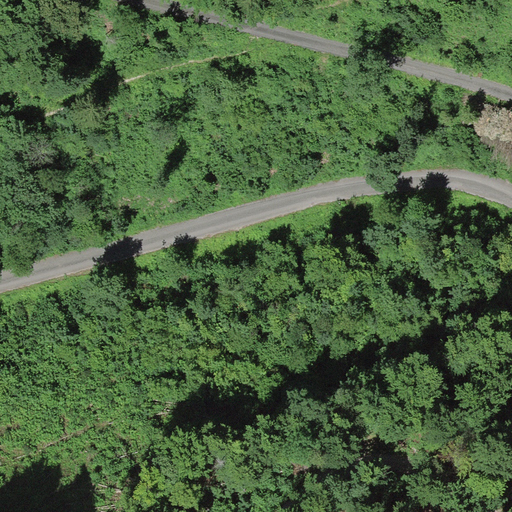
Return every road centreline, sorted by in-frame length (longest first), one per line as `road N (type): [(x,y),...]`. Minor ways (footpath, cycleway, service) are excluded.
road 1 (track): [(0,129),(174,57),(353,0)]
road 2 (track): [(288,511),(363,462),(415,466),(472,511)]
